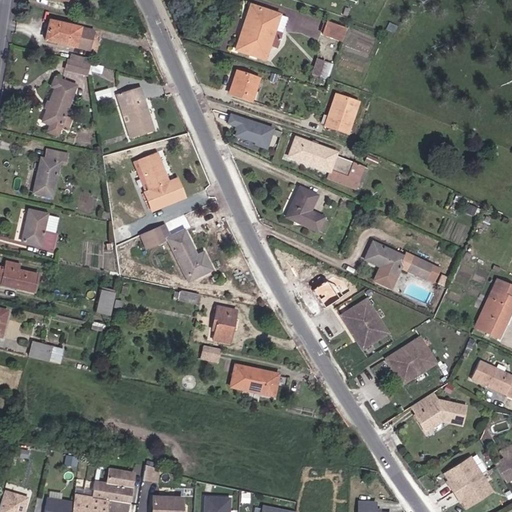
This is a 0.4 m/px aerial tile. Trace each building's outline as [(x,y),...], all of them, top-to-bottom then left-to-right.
[(82,0),(81,4),(105,10),(107,0),(82,0)] [(270,22),(274,9),(274,8),(245,0),(241,13),(270,22)] [(278,25),(279,25),(283,12),(274,9),(270,22),(278,25)] [(263,44),(271,46),(278,25),(270,22),(241,13),(232,44),(260,53),(263,44)] [(320,28),(338,33),(342,21),(324,15),(320,28)] [(37,33),(82,45),(86,28),(42,16),(37,33)] [(63,54),(77,58),(79,52),(64,48),(63,54)] [(311,68),(327,73),(331,58),(316,53),(311,68)] [(60,65),(74,68),(77,58),(63,54),(60,65)] [(74,68),(81,70),(85,60),(77,58),(74,68)] [(243,98),(251,75),(229,68),(226,77),(229,78),(225,91),(243,98)] [(65,107),(59,105),(68,81),(48,74),(44,82),(47,83),(36,117),(43,120),(40,129),(50,132),(52,124),(59,125),(65,107)] [(136,134),(154,128),(144,99),(140,100),(136,89),(116,95),(123,114),(128,113),(136,134)] [(322,122),(344,129),(354,100),(332,92),(322,122)] [(258,144),(264,126),(223,111),(220,120),(230,123),(227,132),(248,139),(247,141),(258,144)] [(130,135),(136,134),(128,113),(123,114),(130,135)] [(328,155),(329,152),(291,134),(284,152),(319,169),(316,177),(345,189),(353,167),(328,155)] [(25,186),(43,191),(52,157),(57,158),(59,149),(38,144),(36,153),(33,153),(25,186)] [(166,206),(184,198),(175,177),(165,181),(153,151),(134,160),(146,189),(141,191),(150,210),(165,203),(166,206)] [(317,214),(304,208),(311,192),(294,184),(280,215),(311,227),(317,214)] [(13,233),(38,240),(46,210),(20,203),(13,233)] [(195,253),(182,228),(165,236),(161,226),(140,234),(145,247),(166,239),(182,274),(192,269),(195,275),(209,268),(201,250),(195,253)] [(385,284),(400,250),(368,236),(360,254),(377,261),(382,264),(376,280),(385,284)] [(433,262),(409,251),(403,265),(427,275),(433,262)] [(370,278),(376,280),(382,264),(377,261),(370,278)] [(36,277),(17,271),(18,266),(4,262),(3,265),(0,264),(0,279),(34,287),(36,277)] [(182,274),(185,279),(195,275),(192,269),(182,274)] [(503,315),(498,313),(509,288),(501,285),(503,278),(492,273),(482,295),(486,297),(472,325),(493,336),(503,315)] [(0,284),(32,292),(34,287),(0,279),(0,284)] [(197,279),(183,286),(184,287),(190,291),(197,279)] [(173,298),(195,304),(198,293),(175,287),(173,298)] [(498,313),(503,315),(511,295),(511,289),(509,288),(498,313)] [(98,299),(111,302),(114,292),(101,289),(98,299)] [(354,342),(381,325),(361,294),(334,312),(354,342)] [(96,310),(108,312),(111,302),(98,299),(96,310)] [(230,343),(236,310),(222,307),(218,324),(213,323),(210,339),(230,343)] [(394,380),(426,360),(410,335),(378,356),(394,380)] [(28,355),(45,359),(48,346),(31,342),(28,355)] [(225,346),(207,342),(204,356),(214,358),(215,355),(223,356),(225,346)] [(511,379),(511,376),(469,355),(460,372),(496,390),(500,381),(509,385),(511,379)] [(256,367),(239,363),(234,384),(277,395),(280,377),(255,371),(256,367)] [(433,386),(439,390),(444,383),(437,379),(436,379),(433,386)] [(500,381),(496,390),(505,394),(509,385),(500,381)] [(409,412),(432,396),(426,386),(403,402),(409,412)] [(436,417),(457,420),(460,400),(432,396),(409,412),(419,428),(436,417)] [(473,436),(481,448),(488,444),(478,426),(473,436)] [(496,451),(500,458),(510,452),(506,445),(496,451)] [(70,461),(72,451),(62,450),(60,459),(70,461)] [(500,458),(490,464),(498,477),(506,471),(510,477),(511,476),(511,450),(510,452),(500,458)] [(459,505),(482,491),(461,457),(438,471),(445,482),(442,484),(449,496),(452,494),(459,505)] [(145,478),(149,463),(138,460),(136,475),(145,478)] [(119,511),(127,464),(105,461),(101,476),(88,475),(86,491),(69,489),(67,496),(64,511),(119,511)] [(506,471),(498,477),(502,483),(510,477),(506,471)] [(0,511),(16,511),(23,493),(0,484),(0,511)] [(245,496),(246,488),(238,488),(237,496),(245,496)] [(175,511),(177,492),(146,490),(145,511),(175,511)] [(224,511),(226,492),(200,491),(198,511),(224,511)] [(64,511),(67,496),(41,492),(37,511),(64,511)] [(387,511),(388,506),(374,506),(374,496),(358,496),(357,511),(387,511)]
